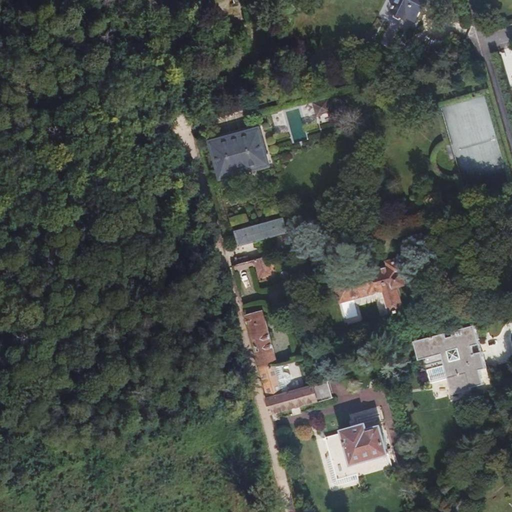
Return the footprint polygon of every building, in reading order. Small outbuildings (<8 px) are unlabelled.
[(399,0),(393,13),(396,14),(395,18),(400,21),(403,18),(406,20),(407,18),(415,22),(426,0),(399,0)] [(317,113),(330,110),(327,97),(314,101),(317,113)] [(209,139),(220,180),(272,166),(261,125),(209,139)] [(235,230),(239,246),(289,232),(285,216),(235,230)] [(269,256),(233,264),(236,276),(242,275),(243,283),(245,283),(243,271),(257,267),(260,280),(274,277),(269,256)] [(359,272),(336,278),(344,306),(385,295),(390,314),(405,311),(400,291),(410,289),(407,279),(417,276),(413,258),(387,264),(388,268),(360,276),(359,272)] [(253,339),(257,356),(271,352),(260,312),(246,316),(253,339)] [(447,331),(416,339),(420,357),(444,351),(454,390),(485,382),(481,368),(488,366),(477,321),(452,328),(454,334),(448,336),(447,331)] [(261,369),(275,366),(271,352),(257,356),(261,369)] [(261,369),(273,413),(317,401),(313,386),(282,395),(275,366),(261,369)] [(358,428),(345,431),(347,441),(345,442),(346,446),(348,445),(353,464),(389,454),(380,421),(358,427),(358,428)]
